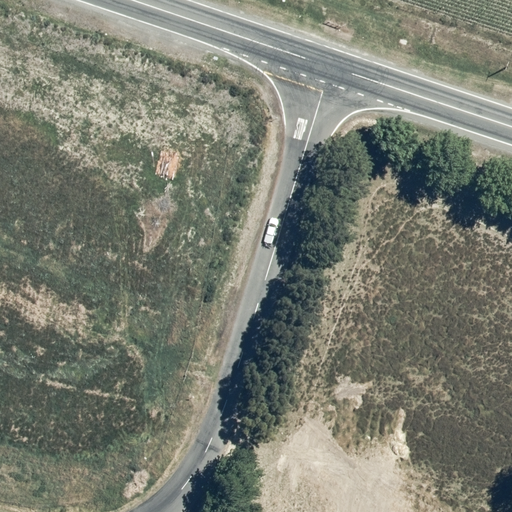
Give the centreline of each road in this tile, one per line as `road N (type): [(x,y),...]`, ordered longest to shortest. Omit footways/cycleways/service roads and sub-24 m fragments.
road 1 (unclassified): [(156,511),(190,480),(220,412),(330,63)]
road 2 (trunk): [(143,0),(330,63)]
road 3 (trunk): [(330,63),(511,125)]
